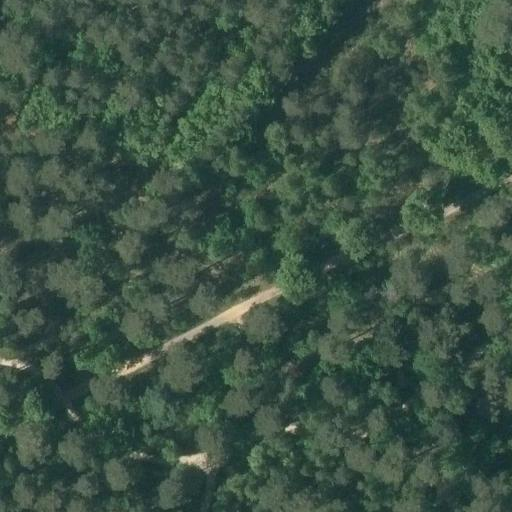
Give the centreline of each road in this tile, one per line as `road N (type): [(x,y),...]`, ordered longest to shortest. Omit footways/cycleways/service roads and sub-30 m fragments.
road 1 (track): [(0,442),(511,199)]
road 2 (track): [(511,411),(0,178)]
